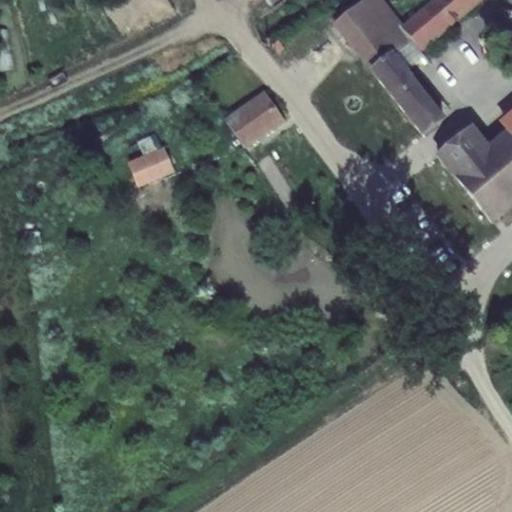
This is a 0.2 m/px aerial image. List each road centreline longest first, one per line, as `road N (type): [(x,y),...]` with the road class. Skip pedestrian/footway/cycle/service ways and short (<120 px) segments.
road 1 (residential): [(505,422),(343,167)]
road 2 (track): [(237,41),(210,39),(0,111)]
road 3 (residential): [(343,167),(305,139),(237,41)]
